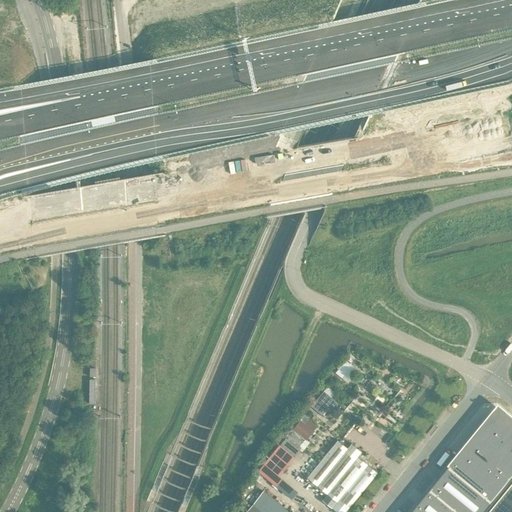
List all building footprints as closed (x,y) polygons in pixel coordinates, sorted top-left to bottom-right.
[(150,511),(153,506),(161,487),(168,470),(174,454),(181,437),(188,421),(195,404),(205,380),(216,353),(228,325),(239,298),(251,271),(262,244),(273,218),(309,137),(320,110),(326,97),(338,68),(346,52),(353,34),(361,17),(368,0),(366,0),(359,16),(351,33),(344,51),(336,68),(324,96),(318,109),(307,136),(273,214),(271,218),(260,243),(249,270),(238,297),(226,324),(214,352),(203,380),(193,403),(186,420),(181,433),(180,436),(173,453),(166,469),(159,486),(152,505),(148,511),(177,511),(206,442),(216,420),(240,361),(274,279),(282,261),(334,142),(361,77),(368,62),(395,0),(393,0),(360,77),(332,141),(273,279),(238,360),(214,419),(175,511),(150,511)] [(324,392),(311,406),(320,414),(333,399),(332,398),(324,392)] [(483,511),(511,477),(511,433),(489,415),(456,455),(448,466),(448,465),(442,473),(435,481),(423,496),(416,504),(409,511),(483,511)] [(307,439),(319,425),(311,418),(306,423),(301,419),(293,428),(305,438),(307,439)] [(293,428),(286,437),(299,447),(305,438),(293,428)] [(302,449),(286,437),(281,444),(296,456),(302,449)] [(306,477),(346,510),(377,473),(357,456),(361,452),(350,443),(347,448),(337,440),(306,477)] [(240,503),(255,484),(252,481),(236,500),(240,503)] [(511,511),(511,482),(487,511),(511,511)] [(289,511),(263,491),(246,511),(289,511)]
